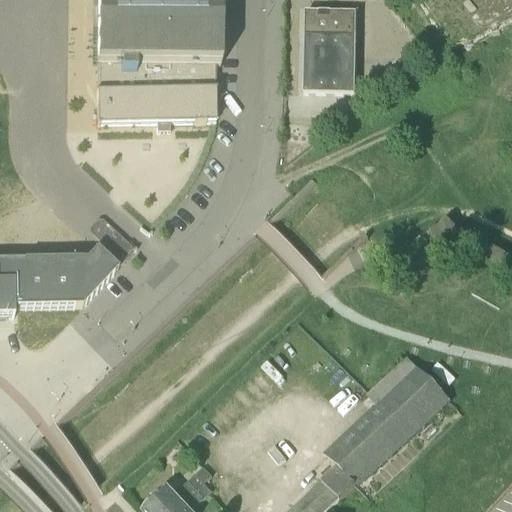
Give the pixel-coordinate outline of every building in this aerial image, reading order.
[(95,97),(96,97),(97,129),(99,129),(193,127),(193,128),(205,128),(205,127),(215,127),(215,96),(215,94),(215,70),(219,70),(219,0),(96,0),(96,69),(96,95),(95,95),(95,97)] [(511,0),(424,0),(412,7),(414,32),(441,58),(450,53),(465,45),(469,52),(511,28),(511,0)] [(304,97),(355,98),(357,16),(305,15),(304,97)] [(121,266),(133,253),(101,222),(97,222),(89,232),(89,235),(121,266)] [(0,320),(13,321),(13,312),(17,312),(74,311),(81,311),(117,273),(116,272),(96,253),(94,255),(85,264),(82,264),(48,264),(24,264),(24,265),(3,265),(0,265),(0,320)] [(433,354),(420,366),(446,392),(458,380),(433,354)] [(321,485),(339,504),(355,489),(338,469),(321,485)] [(194,511),(212,495),(204,487),(212,480),(203,471),(175,498),(168,491),(146,511),(194,511)] [(293,511),(331,511),(339,504),(321,485),(293,511)]
